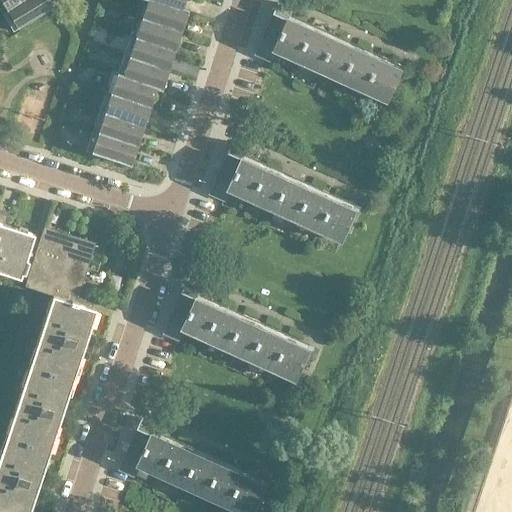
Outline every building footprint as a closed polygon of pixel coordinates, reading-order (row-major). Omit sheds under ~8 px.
[(0,0),(7,10),(22,0),(0,0)] [(48,0),(22,0),(7,10),(17,26),(52,5),(48,0)] [(187,10),(155,0),(146,0),(141,17),(180,30),(187,10)] [(155,0),(187,10),(187,9),(180,7),(182,0),(155,0)] [(257,50),(269,55),(272,50),(384,101),(398,70),(287,19),(291,9),(276,2),(271,13),(273,14),(257,50)] [(180,30),(141,17),(134,36),(174,49),(180,30)] [(128,55),(168,68),(174,49),(134,36),(128,55)] [(116,72),(116,73),(156,86),(161,88),(168,68),(128,55),(122,73),(116,72)] [(116,73),(110,92),(149,105),(156,86),(116,73)] [(104,110),(143,123),(149,105),(110,92),(104,110)] [(104,110),(97,131),(136,144),(143,123),(104,110)] [(136,144),(97,131),(90,151),(130,164),(136,144)] [(241,159),(246,148),(246,147),(232,141),(226,153),(227,153),(210,191),(223,196),(226,189),(339,241),(353,210),(241,159)] [(0,270),(21,277),(22,272),(25,274),(29,263),(31,264),(39,240),(33,238),(35,233),(5,223),(8,214),(0,211),(0,270)] [(22,272),(21,277),(27,279),(24,285),(52,294),(68,299),(70,292),(79,295),(96,243),(44,226),(39,240),(31,264),(29,263),(25,274),(22,272)] [(196,298),(201,288),(201,287),(185,280),(180,292),(182,293),(165,330),(177,336),(180,328),(294,380),(308,349),(196,298)] [(52,294),(28,366),(72,380),(82,350),(90,352),(94,341),(86,339),(96,308),(91,306),(94,300),(79,295),(70,292),(68,299),(52,294)] [(28,366),(4,440),(48,455),(60,420),(68,422),(71,411),(63,408),(72,380),(28,366)] [(249,511),(263,484),(166,440),(151,433),(156,423),(141,416),(136,427),(138,428),(121,466),(133,472),(137,464),(242,511),(249,511)] [(29,511),(37,490),(44,492),(48,482),(40,479),(48,455),(4,440),(0,453),(0,511),(1,511),(29,511)]
